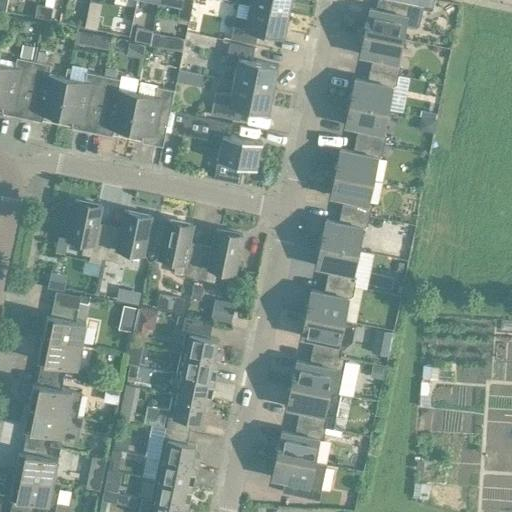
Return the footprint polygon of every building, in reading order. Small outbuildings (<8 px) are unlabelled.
[(167,0),(180,3),(176,18),(188,21),(192,0),(167,0)] [(236,0),(236,2),(248,4),(288,12),(290,0),(236,0)] [(363,31),(401,38),(403,26),(414,28),(418,25),(422,6),(393,0),(383,0),(381,10),(368,7),(363,31)] [(33,17),(41,18),(44,6),(36,4),(33,17)] [(283,37),(288,12),(248,4),(245,18),(233,16),(228,38),(254,43),(257,31),(283,37)] [(52,7),(44,6),(41,18),(49,20),(52,7)] [(151,31),(143,29),(135,28),(133,40),(149,43),(151,31)] [(396,62),(401,38),(363,31),(359,54),(372,57),(369,69),(398,75),(399,66),(397,62),(396,62)] [(161,34),(151,32),(149,43),(149,45),(159,47),(161,34)] [(105,49),(108,50),(110,37),(95,34),(93,47),(105,49)] [(181,51),(183,39),(172,36),(169,49),(181,51)] [(253,47),(228,42),(224,65),(235,68),(232,81),(272,89),(277,65),(251,60),(253,47)] [(22,45),(19,56),(31,58),(33,47),(22,45)] [(1,113),(21,117),(33,61),(16,57),(14,67),(0,64),(0,103),(1,103),(1,113)] [(45,113),(58,115),(66,78),(47,74),(50,64),(33,61),(21,117),(41,121),(45,113)] [(188,84),(190,72),(178,69),(175,81),(188,84)] [(398,75),(369,69),(367,80),(354,78),(349,101),(386,109),(391,86),(392,86),(396,84),(398,75)] [(172,73),(162,71),(160,84),(170,86),(172,73)] [(71,127),(91,132),(103,75),(86,72),(84,82),(66,78),(58,115),(71,118),(71,127)] [(115,127),(128,130),(136,92),(117,89),(119,79),(103,75),(91,132),(111,136),(115,127)] [(272,89),(232,81),(230,95),(214,92),(209,114),(238,120),(241,108),(267,113),(272,89)] [(136,92),(128,130),(141,132),(141,142),(161,146),(173,90),(156,86),(154,96),(136,92)] [(357,127),(354,139),(383,145),(385,136),(383,132),(381,132),(386,109),(349,101),(344,125),(357,127)] [(173,111),(169,131),(209,139),(209,142),(219,145),(213,177),(240,182),(243,165),(255,168),(261,142),(229,135),(231,123),(173,111)] [(435,119),(419,116),(417,128),(432,132),(435,119)] [(383,145),(354,139),(352,151),(339,148),(334,172),(372,179),(376,156),(377,157),(381,154),(383,145)] [(342,198),(340,210),(368,216),(370,206),(368,203),(367,203),(372,179),(334,172),(329,195),(342,198)] [(100,264),(101,258),(107,232),(95,230),(100,205),(74,199),(66,238),(83,242),(81,254),(89,256),(88,262),(100,264)] [(107,232),(101,258),(122,263),(125,250),(142,254),(150,215),(124,210),(118,235),(107,232)] [(324,219),(319,242),(357,250),(362,227),(363,227),(366,225),(368,216),(340,210),(337,221),(324,219)] [(193,277),(198,251),(187,249),(192,224),(166,218),(158,257),(175,261),(172,273),(193,277)] [(198,251),(193,277),(214,282),(216,269),(233,273),(241,234),(215,229),(210,254),(198,251)] [(352,273),(357,250),(319,242),(315,266),(328,268),(325,280),(354,286),(356,277),(353,273),(352,273)] [(46,287),(62,291),(65,280),(49,277),(46,287)] [(354,286),(325,280),(323,292),(310,289),(305,313),(342,320),(347,297),(348,298),(352,295),(354,286)] [(202,288),(192,285),(190,298),(200,300),(202,288)] [(128,290),(126,302),(137,304),(139,292),(128,290)] [(170,295),(167,310),(180,312),(183,297),(170,295)] [(41,337),(80,345),(85,322),(74,320),(77,309),(52,304),(50,315),(46,314),(41,337)] [(230,322),(233,308),(213,304),(210,318),(230,322)] [(120,316),(133,318),(135,308),(122,305),(120,316)] [(156,311),(140,307),(137,326),(153,329),(156,311)] [(342,320),(305,313),(300,336),(313,339),(311,351),(339,356),(341,347),(351,342),(355,323),(342,320)] [(217,361),(217,362),(219,362),(221,352),(214,350),(217,339),(208,337),(211,322),(184,316),(180,332),(184,333),(180,353),(217,361)] [(391,332),(375,328),(372,340),(389,343),(391,332)] [(38,372),(63,377),(65,366),(76,368),(80,345),(41,337),(36,360),(40,361),(38,372)] [(129,342),(127,353),(140,356),(142,345),(129,342)] [(339,356),(311,351),(308,362),(295,360),(290,383),(340,394),(337,393),(345,358),(339,356)] [(213,381),(217,362),(217,361),(180,353),(175,374),(213,381)] [(137,366),(129,364),(126,376),(134,377),(137,366)] [(381,379),(383,367),(372,364),(369,377),(381,379)] [(63,377),(38,372),(36,383),(32,382),(27,405),(66,413),(74,415),(79,392),(60,388),(63,377)] [(209,402),(209,401),(213,381),(175,374),(171,394),(209,402)] [(340,394),(290,383),(285,407),(298,409),(296,421),(324,427),(333,429),(340,394)] [(209,402),(171,394),(168,408),(147,404),(144,422),(164,426),(188,431),(191,420),(199,422),(202,411),(208,412),(211,402),(209,401),(209,402)] [(66,413),(27,405),(22,428),(26,429),(24,440),(59,447),(61,436),(66,413)] [(280,430),(276,454),(313,461),(318,438),(319,439),(322,436),(324,427),(296,421),(293,433),(280,430)] [(186,443),(188,431),(164,426),(158,459),(195,466),(195,467),(197,467),(199,457),(192,456),(195,444),(186,443)] [(115,434),(112,448),(126,451),(129,437),(115,434)] [(59,447),(24,440),(21,451),(17,451),(13,473),(52,482),(57,459),(56,459),(59,447)] [(120,451),(113,450),(109,469),(115,471),(120,451)] [(313,461),(276,454),(271,477),(284,480),(281,492),(318,500),(325,464),(313,461)] [(191,487),(195,467),(195,466),(158,459),(154,479),(191,487)] [(107,469),(103,490),(116,493),(120,472),(107,469)] [(53,511),(60,483),(52,482),(13,473),(8,496),(12,497),(9,509),(25,511),(53,511)] [(187,507),(191,487),(154,479),(149,500),(187,507)] [(111,503),(116,500),(117,493),(103,490),(101,501),(111,503)] [(187,507),(149,500),(146,511),(187,511),(189,507),(187,507)]
